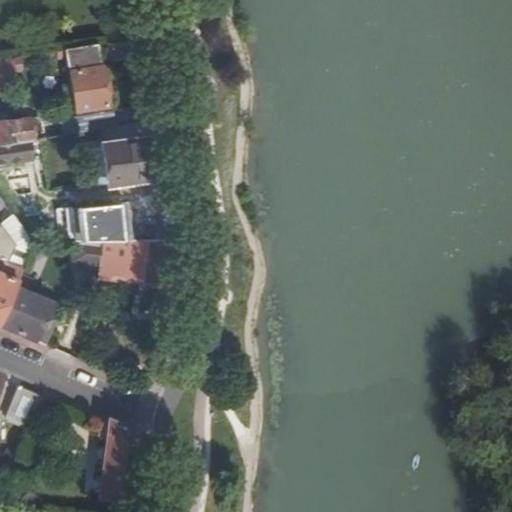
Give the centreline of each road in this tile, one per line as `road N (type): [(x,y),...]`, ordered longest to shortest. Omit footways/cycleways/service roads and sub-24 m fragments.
road 1 (residential): [(161,421),(176,379),(193,244),(160,0)]
road 2 (residential): [(161,421),(0,353)]
